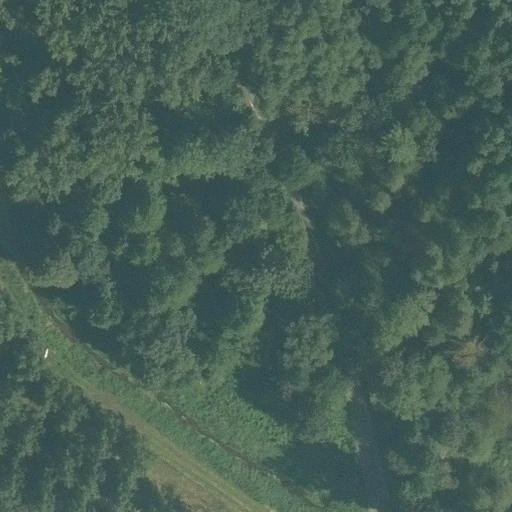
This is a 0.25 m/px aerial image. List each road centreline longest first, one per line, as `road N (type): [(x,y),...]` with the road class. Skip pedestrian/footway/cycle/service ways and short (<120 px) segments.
road 1 (track): [(511,95),(264,122)]
road 2 (track): [(264,122),(190,0)]
